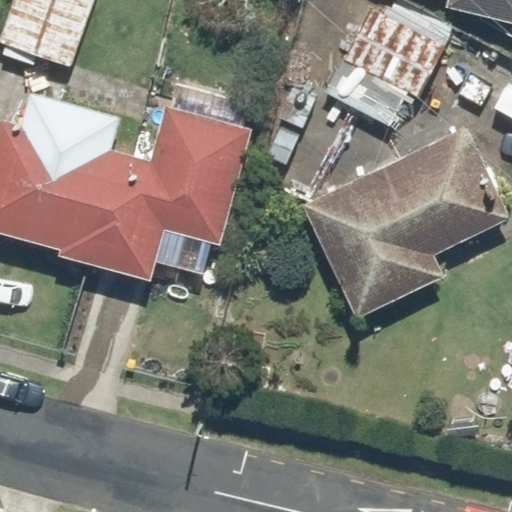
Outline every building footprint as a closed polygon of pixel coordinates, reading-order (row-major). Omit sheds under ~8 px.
[(103,0),(16,0),(3,40),(82,66),(103,0)] [(511,0),(459,0),(511,11),(511,0)] [(333,87),(399,122),(417,87),(424,91),(450,41),(377,3),(333,87)] [(66,249),(161,274),(166,255),(236,274),(249,226),(231,222),(257,124),(170,100),(156,153),(117,143),(127,108),(41,85),(30,126),(6,119),(0,142),(0,223),(68,242),(66,249)] [(313,195),(364,311),(453,272),(441,244),(511,212),(511,211),(474,125),(313,195)]
